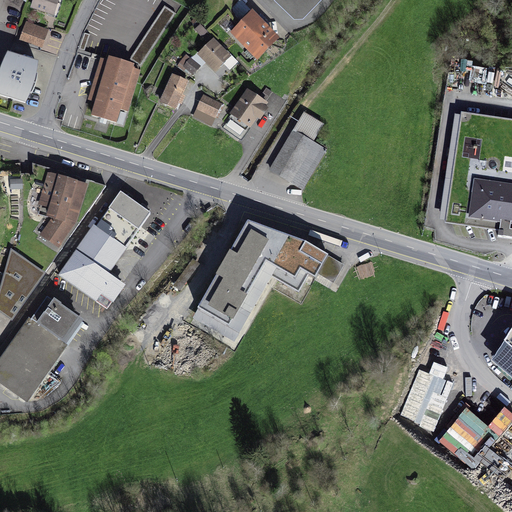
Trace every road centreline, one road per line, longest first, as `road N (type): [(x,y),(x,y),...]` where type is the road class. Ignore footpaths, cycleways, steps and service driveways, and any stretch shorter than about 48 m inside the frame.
road 1 (primary): [(40,135),(476,267)]
road 2 (track): [(246,198),(307,102),(393,0)]
road 3 (residential): [(511,403),(464,360),(459,315),(476,267)]
road 4 (residential): [(40,135),(91,0)]
